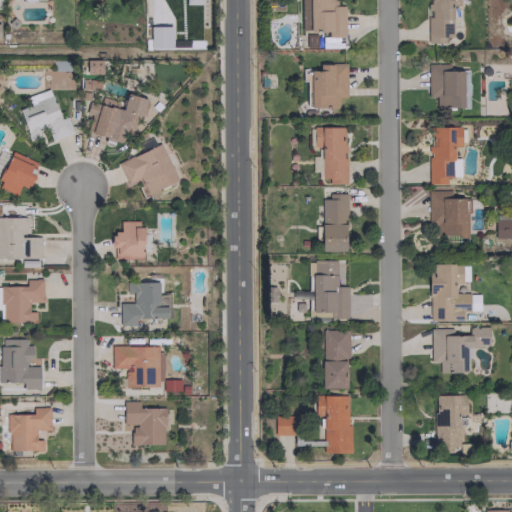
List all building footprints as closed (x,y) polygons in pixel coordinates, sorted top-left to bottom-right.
[(343,37),(343,6),(335,5),(335,0),(307,0),(307,16),(301,16),(301,29),(324,30),(324,37),(343,37)] [(426,0),(428,43),(444,43),(443,36),(451,36),(451,5),(459,5),(458,0),(426,0)] [(344,63),(317,64),(317,70),(308,70),(309,107),(337,107),(337,96),(345,96),(344,63)] [(434,107),(460,107),(461,70),(448,70),(448,63),(426,63),(426,96),(434,96),(434,107)] [(26,95),(29,104),(18,108),(28,140),(39,137),(36,130),(46,127),(50,139),(71,133),(66,116),(58,118),(49,89),(26,95)] [(140,97),(125,93),(121,110),(88,101),(84,115),(89,116),(85,132),(129,143),(140,97)] [(320,145),(320,178),(327,178),(327,183),(344,183),(344,126),(308,126),(308,145),(320,145)] [(427,183),(444,183),(444,175),(450,175),(450,164),(452,164),(452,146),(459,146),(459,126),(427,126),(427,183)] [(139,177),(145,193),(175,181),(160,144),(116,161),(125,183),(139,177)] [(0,176),(0,188),(14,195),(19,183),(27,187),(37,163),(11,151),(0,176)] [(426,222),(435,222),(435,234),(463,234),(464,198),(450,198),(450,190),(427,190),(426,222)] [(319,250),(344,250),(344,195),(320,195),(319,250)] [(25,216),(0,216),(0,258),(39,258),(39,235),(25,236),(25,216)] [(511,219),(493,219),(493,238),(511,238),(511,219)] [(140,221),(118,221),(118,233),(111,233),(112,254),(141,254),(140,221)] [(346,286),(335,286),(335,260),(310,259),(310,317),(345,317),(346,286)] [(427,321),(461,321),(461,311),(468,311),(468,293),(453,293),(453,282),(461,283),(461,264),(428,264),(427,321)] [(0,321),(34,322),(34,311),(27,311),(27,301),(42,301),(42,279),(24,279),(24,286),(0,285),(0,321)] [(157,282),(123,282),(123,292),(131,292),(131,302),(118,302),(118,324),(134,324),(134,318),(167,318),(167,294),(157,294),(157,282)] [(428,328),(429,361),(437,361),(437,372),(464,372),(464,346),(487,346),(487,326),(467,326),(467,334),(451,334),(451,328),(428,328)] [(320,388),(344,387),(344,357),(347,357),(346,328),(320,329),(320,388)] [(38,389),(38,366),(29,366),(29,344),(23,344),(23,337),(0,336),(0,382),(21,382),(21,389),(38,389)] [(110,368),(123,368),(123,378),(120,378),(119,386),(159,387),(160,346),(110,345),(110,368)] [(348,452),(346,394),(313,395),(313,414),(321,414),(322,452),(348,452)] [(434,446),(457,445),(457,414),(465,414),(464,394),(432,395),(434,446)] [(163,443),(162,407),(137,408),(137,400),(121,401),(122,425),(129,425),(129,444),(163,443)] [(48,430),(48,407),(31,407),(31,413),(6,414),(7,451),(41,450),(41,439),(34,439),(34,430),(48,430)] [(294,416),(273,416),(272,434),(294,435),(294,416)]
